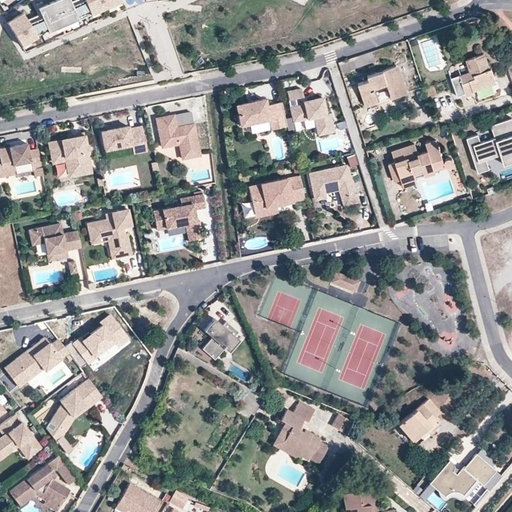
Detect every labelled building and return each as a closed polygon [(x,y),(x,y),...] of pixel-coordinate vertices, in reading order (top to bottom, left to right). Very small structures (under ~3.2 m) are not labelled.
[(38,12),(33,14),(40,29),(44,27),(45,29),(60,23),(50,0),(48,0),(35,6),(38,12)] [(68,0),(50,0),(60,23),(83,13),(77,0),(70,3),(68,0)] [(77,0),(83,13),(103,4),(101,0),(77,0)] [(35,31),(40,29),(33,14),(26,17),(21,10),(6,19),(20,42),(36,33),(35,31)] [(374,63),(371,53),(338,63),(341,72),(374,63)] [(475,93),(474,90),(496,82),(492,69),(491,69),(486,54),(469,59),(473,72),(453,78),(459,95),(467,93),(468,95),(475,93)] [(389,99),(403,95),(395,65),(366,74),(368,79),(357,82),(364,107),(376,103),(372,91),(385,87),(389,99)] [(309,103),(305,104),(298,106),(296,98),(304,96),(303,88),(288,91),(294,121),(314,117),(318,135),(334,132),(331,113),(326,114),(323,97),(308,100),(309,103)] [(286,126),(281,102),(266,105),(264,98),(234,105),(239,126),(268,119),(270,130),(286,126)] [(165,114),(156,116),(162,144),(179,141),(182,156),(199,152),(190,109),(173,113),(174,117),(166,119),(165,114)] [(511,117),(492,125),(497,137),(482,142),(480,134),(468,138),(480,173),(491,169),(487,157),(501,152),(503,157),(511,153),(511,117)] [(140,145),(142,154),(147,153),(142,128),(129,131),(128,127),(101,133),(105,153),(132,147),(140,145)] [(73,138),(68,139),(48,143),(52,161),(71,157),(75,177),(93,173),(84,133),(73,135),(73,138)] [(424,172),(436,169),(448,165),(452,171),(458,169),(460,166),(459,162),(454,158),(449,160),(442,138),(429,143),(432,149),(419,153),(417,143),(393,150),(396,161),(389,162),(393,180),(400,178),(402,185),(416,182),(413,176),(411,171),(422,167),(424,172)] [(41,173),(35,147),(25,149),(23,143),(11,146),(12,149),(7,150),(6,147),(0,147),(0,177),(13,174),(11,164),(27,161),(29,169),(31,168),(32,175),(41,173)] [(134,156),(142,154),(140,145),(132,147),(134,156)] [(487,157),(491,169),(511,161),(511,153),(503,157),(501,152),(487,157)] [(349,166),(357,164),(354,153),(346,155),(349,166)] [(71,157),(52,161),(53,165),(65,162),(69,179),(75,177),(71,157)] [(359,202),(347,165),(310,172),(315,198),(318,199),(323,198),(326,195),(323,185),(337,181),(345,207),(359,202)] [(413,176),(424,172),(422,167),(411,171),(413,176)] [(291,202),(305,199),(300,176),(248,187),(252,210),(275,205),(284,203),(283,200),(290,199),(291,202)] [(186,224),(187,231),(199,229),(197,223),(196,214),(193,215),(192,210),(195,209),(204,208),(202,195),(182,198),(183,205),(154,210),(157,229),(186,224)] [(275,205),(252,210),(254,217),(277,213),(275,205)] [(86,224),(88,235),(97,233),(98,238),(99,237),(106,236),(109,247),(117,245),(120,256),(131,254),(126,233),(123,234),(123,231),(120,232),(119,228),(122,227),(130,225),(126,209),(105,214),(106,219),(86,224)] [(197,223),(199,229),(187,231),(189,241),(203,238),(200,222),(197,223)] [(64,251),(79,248),(76,231),(61,234),(59,224),(27,230),(30,245),(42,243),(45,255),(64,251)] [(97,233),(88,235),(91,245),(101,242),(99,237),(98,238),(97,233)] [(117,245),(109,247),(111,258),(120,256),(117,245)] [(66,257),(64,251),(45,255),(46,261),(66,257)] [(69,271),(76,269),(73,258),(66,259),(69,271)] [(335,273),(331,282),(354,292),(358,282),(335,273)] [(96,374),(136,342),(112,313),(103,320),(107,324),(85,342),(80,337),(72,344),(96,374)] [(209,336),(199,348),(212,358),(235,330),(223,320),(219,324),(211,317),(206,322),(200,329),(209,336)] [(66,352),(56,339),(48,344),(46,342),(30,354),(27,348),(13,359),(16,362),(5,371),(16,387),(41,368),(42,370),(66,352)] [(101,397),(88,379),(58,401),(60,403),(45,428),(56,440),(63,435),(62,430),(69,416),(92,400),(93,403),(97,400),(101,397)] [(429,396),(398,424),(412,440),(427,427),(430,431),(441,421),(435,414),(440,409),(429,396)] [(69,416),(62,430),(63,435),(72,419),(93,403),(92,400),(69,416)] [(295,406),(311,414),(314,410),(298,402),(295,406)] [(299,455),(297,459),(315,467),(324,449),(314,445),(316,441),(307,437),(313,426),(307,423),(311,414),(295,406),(291,415),(283,411),(278,422),(283,425),(286,427),(283,433),(278,445),(299,455)] [(12,411),(0,420),(0,449),(11,442),(13,443),(14,442),(23,456),(38,445),(12,411)] [(349,419),(337,413),(331,425),(343,431),(349,419)] [(65,453),(72,448),(63,435),(56,440),(65,453)] [(0,449),(0,453),(13,443),(11,442),(0,449)] [(276,448),(297,459),(299,455),(278,445),(276,448)] [(65,465),(55,452),(10,485),(16,494),(18,496),(33,485),(36,489),(56,503),(61,495),(66,488),(50,478),(46,475),(51,472),(49,469),(52,467),(56,471),(65,465)] [(449,460),(429,484),(446,497),(450,493),(454,493),(459,493),(463,495),(476,481),(483,487),(497,471),(475,454),(460,471),(449,460)] [(64,482),(73,476),(65,465),(56,471),(64,482)] [(476,481),(463,495),(470,502),(483,487),(476,481)] [(16,494),(10,485),(6,488),(11,497),(16,494)] [(52,509),(56,503),(36,489),(33,485),(18,496),(16,494),(11,497),(17,504),(34,492),(42,497),(39,500),(52,509)] [(317,497),(324,489),(320,485),(313,493),(317,497)] [(153,511),(158,504),(127,486),(114,509),(119,511),(125,511),(127,510),(130,511),(153,511)] [(189,496),(175,489),(168,502),(182,509),(189,496)] [(370,511),(370,506),(377,505),(375,489),(343,494),(346,511),(356,509),(356,511),(393,511),(370,511)]
